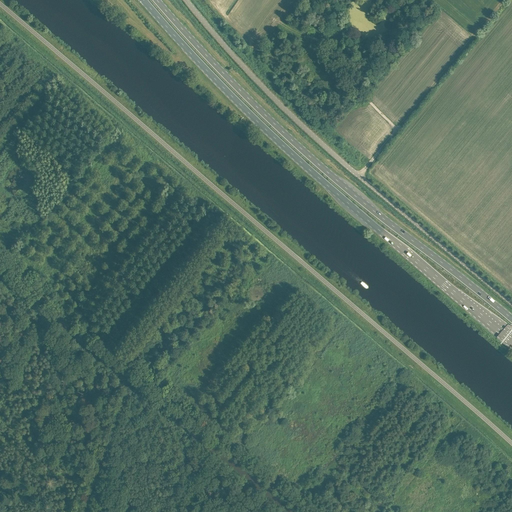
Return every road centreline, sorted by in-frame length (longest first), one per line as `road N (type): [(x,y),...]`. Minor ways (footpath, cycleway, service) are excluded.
road 1 (trunk): [(144,0),(282,145),(511,343)]
road 2 (trunk): [(511,319),(291,140),(157,0)]
road 3 (unclassified): [(186,0),(284,108),(511,304)]
road 4 (track): [(128,367),(304,511)]
road 5 (track): [(0,259),(128,367)]
road 6 (track): [(81,487),(128,367)]
